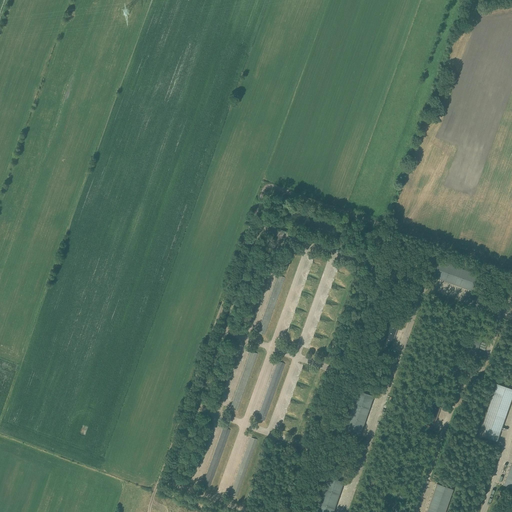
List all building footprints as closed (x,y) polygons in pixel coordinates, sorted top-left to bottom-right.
[(439,260),(433,276),(472,290),(477,274),(439,260)] [(317,272),(319,265),(312,262),(309,270),(317,272)] [(342,281),(345,274),(337,271),(335,279),(342,281)] [(285,278),(279,276),(258,333),(264,335),(285,278)] [(311,289),(313,282),(306,279),(304,286),(311,289)] [(336,298),(339,291),(331,288),(329,295),(336,298)] [(305,305),(307,298),(300,296),(298,303),(305,305)] [(330,314),(333,307),(325,305),(323,312),(330,314)] [(299,322),(302,315),(294,312),(292,319),(299,322)] [(324,331),(327,324),(320,321),(317,328),(324,331)] [(382,346),(390,349),(398,327),(389,324),(382,346)] [(293,338),(296,331),(288,329),(286,336),(293,338)] [(318,347),(321,340),(314,338),(311,345),(318,347)] [(465,354),(475,357),(481,341),(471,338),(465,354)] [(257,354),(251,352),(231,409),(237,411),(257,354)] [(264,420),(285,363),(279,361),(258,418),(264,420)] [(307,380),(309,373),(302,370),(299,377),(307,380)] [(497,441),(511,397),(511,388),(496,383),(479,435),(497,441)] [(301,396),(303,389),(296,387),(293,394),(301,396)] [(358,390),(344,429),(360,435),(374,396),(358,390)] [(295,413),(297,406),(290,403),(288,410),(295,413)] [(432,404),(424,426),(433,429),(440,407),(432,404)] [(289,430),(291,422),(284,420),(282,427),(289,430)] [(224,428),(203,485),(209,487),(230,430),(224,428)] [(257,440),(251,437),(231,494),(237,497),(257,440)] [(315,511),(333,511),(344,482),(328,477),(315,511)] [(445,511),(453,489),(437,484),(427,511),(445,511)]
